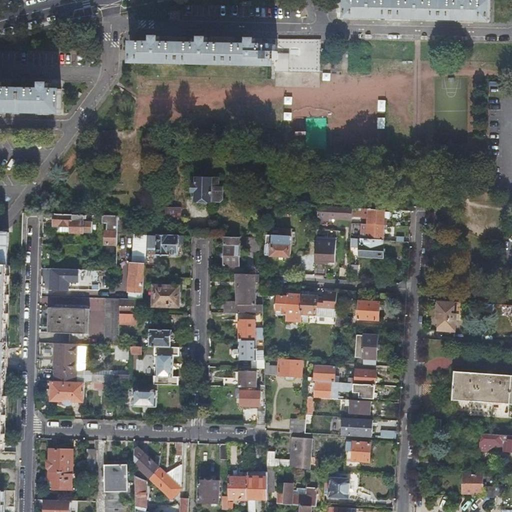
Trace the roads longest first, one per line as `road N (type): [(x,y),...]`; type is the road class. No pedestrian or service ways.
road 1 (residential): [(113,23),(511,29)]
road 2 (residential): [(401,511),(415,289)]
road 3 (residential): [(29,427),(32,217)]
road 4 (residential): [(195,432),(202,240)]
road 5 (residential): [(29,427),(195,432)]
road 6 (residential): [(415,289),(273,280)]
